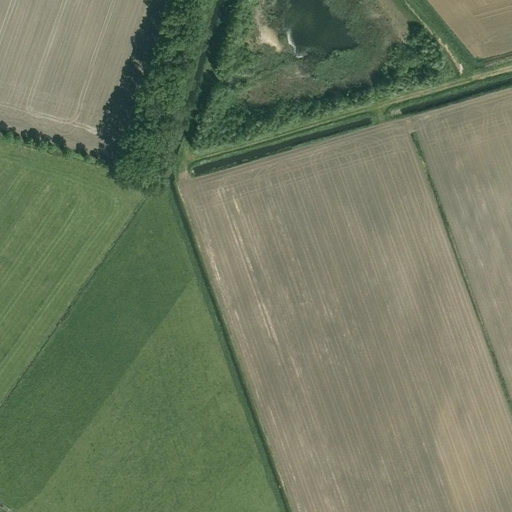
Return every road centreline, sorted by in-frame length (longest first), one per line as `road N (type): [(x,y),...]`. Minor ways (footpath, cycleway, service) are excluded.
road 1 (track): [(384,104),(206,156),(191,153),(231,0)]
road 2 (track): [(511,67),(384,104),(380,125)]
